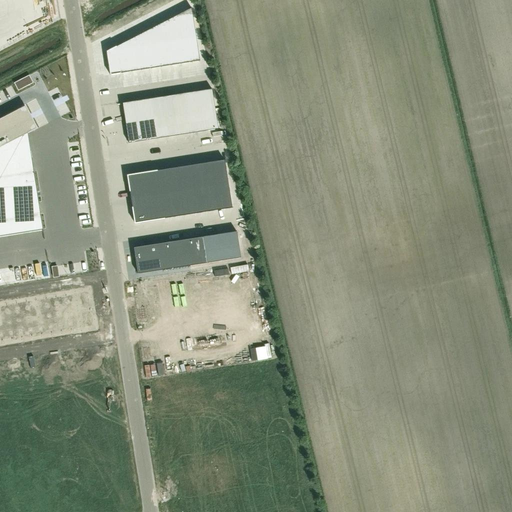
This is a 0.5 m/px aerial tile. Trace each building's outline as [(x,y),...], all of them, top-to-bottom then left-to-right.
[(109,75),(198,60),(190,7),(105,51),(109,75)] [(218,129),(212,89),(122,103),(128,143),(218,129)] [(0,118),(0,221),(40,215),(34,171),(28,133),(36,128),(25,106),(16,111),(0,118)] [(232,208),(224,160),(127,175),(134,224),(232,208)] [(133,247),(137,274),(207,263),(203,237),(133,247)] [(87,274),(0,280),(0,345),(91,339),(87,274)] [(240,283),(142,299),(149,339),(178,334),(181,354),(251,342),(240,283)]
